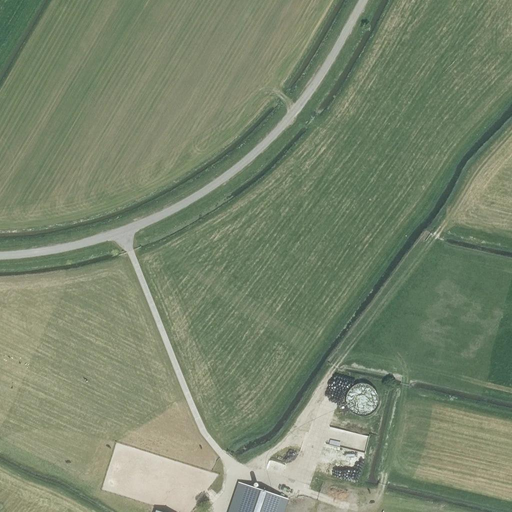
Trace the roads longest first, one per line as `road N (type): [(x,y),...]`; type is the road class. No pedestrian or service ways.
road 1 (tertiary): [(0,255),(101,238),(220,180),(297,107),(363,0)]
road 2 (track): [(246,472),(298,423),(460,202)]
